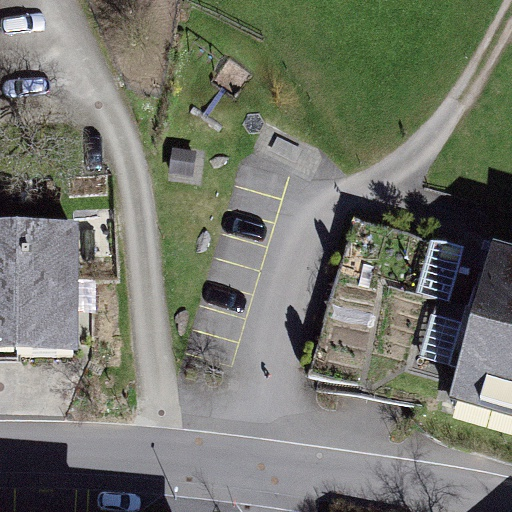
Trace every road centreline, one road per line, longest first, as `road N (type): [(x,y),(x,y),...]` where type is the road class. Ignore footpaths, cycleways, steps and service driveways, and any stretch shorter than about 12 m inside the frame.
road 1 (track): [(509,0),(457,107),(396,171),(332,194),(271,363),(255,465)]
road 2 (residential): [(63,0),(132,155),(165,453)]
road 3 (residential): [(297,471),(511,504)]
road 4 (residential): [(0,447),(165,453)]
road 5 (residential): [(165,453),(297,471)]
